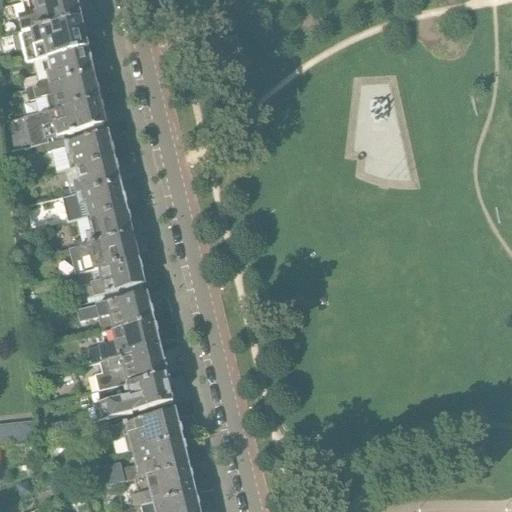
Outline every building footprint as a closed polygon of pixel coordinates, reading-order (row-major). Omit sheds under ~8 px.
[(30,34),(79,22),(74,0),(43,0),(22,5),(26,19),(18,20),(22,36),(30,34)] [(37,64),(86,52),(79,22),(30,34),(37,64)] [(39,89),(92,77),(86,52),(37,64),(40,78),(37,79),(39,89)] [(40,116),(98,102),(92,77),(39,89),(26,93),(29,104),(37,102),(40,116)] [(40,116),(46,142),(103,128),(101,118),(102,118),(98,102),(40,116)] [(65,173),(113,162),(107,135),(67,145),(66,144),(65,145),(64,142),(46,147),(48,154),(58,152),(63,174),(65,173)] [(63,200),(119,187),(113,162),(65,173),(70,191),(61,193),(63,200)] [(0,247),(15,245),(8,185),(0,185),(0,247)] [(77,224),(125,212),(119,187),(63,200),(64,208),(73,205),(77,224)] [(74,250),(132,238),(125,212),(77,224),(82,241),(73,244),(74,250)] [(85,275),(138,263),(132,238),(74,250),(69,252),(73,266),(82,264),(85,275)] [(115,296),(115,295),(144,288),(138,263),(85,275),(79,277),(84,302),(94,301),(115,296)] [(22,291),(30,289),(27,276),(20,278),(22,291)] [(104,335),(153,324),(146,296),(95,308),(86,311),(89,324),(101,322),(104,335)] [(102,365),(159,352),(153,324),(104,335),(102,336),(105,348),(98,350),(102,365)] [(112,392),(166,378),(159,352),(102,365),(99,366),(102,376),(94,378),(98,394),(112,390),(112,392)] [(133,416),(133,415),(173,406),(166,378),(112,392),(115,402),(93,407),(97,424),(133,416)] [(132,454),(181,442),(174,414),(124,425),(122,425),(107,429),(111,444),(128,440),(132,454)] [(0,429),(0,449),(38,445),(36,425),(0,429)] [(138,481),(188,468),(181,442),(132,454),(136,471),(123,474),(121,465),(97,471),(102,490),(136,481),(138,481)] [(141,509),(194,496),(188,468),(138,481),(136,481),(139,497),(132,498),(135,510),(141,509)] [(198,511),(194,496),(141,509),(141,511),(198,511)]
